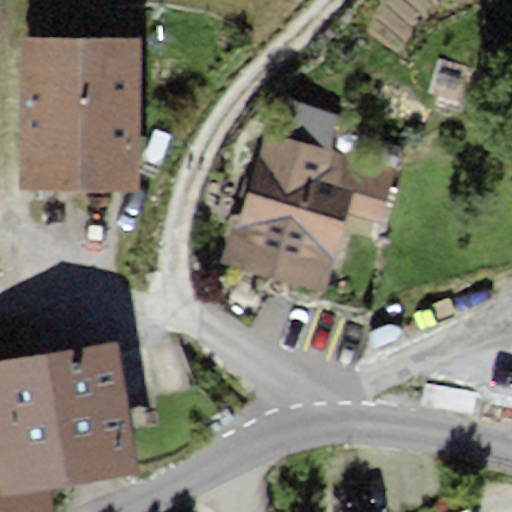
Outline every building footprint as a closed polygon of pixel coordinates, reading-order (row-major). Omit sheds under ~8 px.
[(129,173),(130,53),(30,52),(29,172),(129,173)] [(332,115),(292,102),(280,142),(271,139),(239,249),(316,272),(338,198),(370,207),(381,169),(324,152),(331,132),(326,130),(332,115)] [(36,455),(37,462),(124,447),(108,353),(0,370),(0,372),(19,458),(36,455)] [(0,511),(45,505),(37,462),(36,455),(19,458),(0,372),(0,511)] [(406,511),(399,458),(313,471),(318,511),(406,511)]
